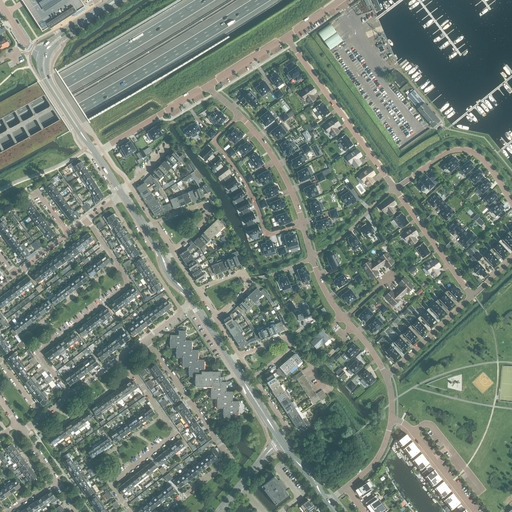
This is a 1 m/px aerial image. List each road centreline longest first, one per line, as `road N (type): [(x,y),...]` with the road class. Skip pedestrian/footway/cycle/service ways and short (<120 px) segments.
road 1 (motorway): [(0,150),(257,0)]
road 2 (residential): [(395,189),(286,37),(209,85)]
road 3 (residential): [(70,396),(39,353),(130,284),(87,221)]
road 4 (motorway): [(206,0),(0,121)]
road 5 (residential): [(162,511),(233,454),(146,339)]
road 6 (residential): [(129,511),(112,487),(176,435),(124,356)]
road 7 (residential): [(239,113),(216,143),(239,171),(265,230),(303,224)]
road 8 (residential): [(511,200),(469,150),(446,152),(395,189)]
road 9 (residential): [(472,296),(395,189)]
road 10 (residential): [(303,224),(280,166),(239,113)]
road 11 (residential): [(110,203),(181,311)]
road 12 (residential): [(475,511),(413,432),(392,418)]
road 13 (residential): [(209,85),(103,150)]
